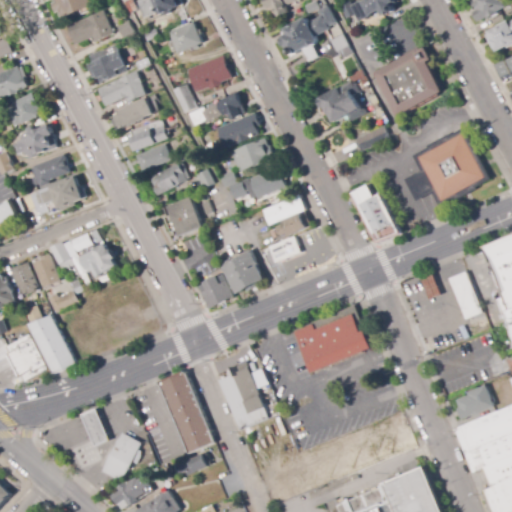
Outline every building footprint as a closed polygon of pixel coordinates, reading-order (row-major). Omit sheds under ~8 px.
[(63,19),(60,12),(58,13),(52,0),(90,0),(93,7),(63,19)] [(133,14),(125,0),(134,0),(140,11),(133,14)] [(149,18),(142,1),(145,0),(178,0),(181,6),(174,9),(175,11),(162,16),(161,14),(149,18)] [(279,18),(274,8),(270,10),(265,0),(301,0),(288,6),(291,12),(279,18)] [(361,23),(357,15),(347,20),(340,5),(350,0),(353,5),(363,0),(394,0),(396,2),(390,5),(392,5),(394,6),(395,7),(396,9),(395,11),(394,13),(392,14),(390,13),(389,13),(383,16),(380,11),(371,16),(372,17),(361,23)] [(501,0),(506,8),(478,22),(473,13),(476,11),(473,5),(476,3),(474,0),(501,0)] [(311,62),(305,50),(299,54),(298,55),(297,56),(295,56),(293,55),(292,53),(291,51),(291,49),(289,46),(286,48),(282,40),(284,39),(284,38),(289,35),(286,30),(308,18),(311,23),(323,17),(320,11),(329,6),(339,23),(330,28),(331,30),(317,37),(317,39),(318,41),(318,43),(317,45),(315,47),(321,57),(311,62)] [(77,45),(69,27),(105,12),(115,35),(97,42),(95,38),(77,45)] [(486,36),(495,53),(507,47),(508,48),(511,46),(511,20),(508,23),(507,21),(487,31),(489,34),(486,36)] [(180,55),(171,33),(196,22),(200,31),(203,29),(205,35),(203,36),(206,43),(180,55)] [(148,42),(145,33),(157,29),(160,38),(148,42)] [(344,60),(340,52),(338,53),(332,41),(344,35),(354,54),(344,60)] [(0,59),(0,41),(8,38),(14,53),(0,59)] [(103,84),(100,77),(95,79),(89,66),(94,63),(91,57),(106,50),(106,51),(118,46),(129,70),(125,72),(126,73),(103,84)] [(375,74),(425,46),(433,60),(428,62),(444,91),(399,117),(375,74)] [(198,94),(189,70),(225,56),(233,77),(223,81),(225,86),(212,91),(211,88),(198,94)] [(511,58),(496,66),(504,82),(511,78),(511,58)] [(343,81),(336,67),(342,64),(349,78),(343,81)] [(0,99),(0,75),(20,67),(21,68),(23,67),(31,87),(19,92),(20,94),(10,97),(10,96),(0,99)] [(350,115),(336,123),(331,115),(330,115),(326,108),(324,109),(319,101),(322,99),(321,98),(352,81),(350,77),(363,71),(369,82),(352,91),(356,98),(360,96),(369,113),(353,122),(350,115)] [(109,108),(101,89),(138,72),(144,83),(143,84),(148,95),(131,103),(129,98),(109,108)] [(187,115),(175,91),(188,85),(199,109),(187,115)] [(17,128),(5,103),(13,98),(15,103),(35,93),(40,104),(38,104),(41,110),(39,112),(42,113),(40,119),(37,118),(17,128)] [(196,126),(189,115),(204,107),(206,111),(237,94),(247,113),(230,122),(225,114),(207,124),(205,121),(196,126)] [(120,131),(115,119),(121,116),(118,110),(132,104),(133,105),(147,99),(154,114),(146,118),(147,119),(132,126),(129,127),(120,131)] [(227,149),(219,129),(257,113),(263,127),(259,128),(262,135),(227,149)] [(135,153),(128,135),(132,133),(133,135),(151,128),(149,125),(163,120),(170,140),(135,153)] [(31,160),(29,156),(26,157),(24,153),(17,156),(13,146),(23,142),(21,137),(30,133),(29,130),(34,127),(36,131),(51,125),(55,135),(52,136),(58,149),(31,160)] [(363,152),(357,140),(386,127),(391,139),(363,152)] [(414,157),(429,149),(428,147),(449,135),(450,137),(461,131),(488,179),(441,206),(433,193),(419,201),(407,181),(422,172),(414,157)] [(243,172),(241,168),(239,168),(235,156),(237,155),(235,152),(267,139),(270,147),(272,146),(276,157),(275,158),(276,160),(243,172)] [(5,176),(0,166),(0,140),(1,140),(16,170),(5,176)] [(144,171),(138,155),(167,146),(172,162),(144,171)] [(42,188),(34,167),(66,155),(73,173),(51,182),(53,184),(42,188)] [(200,173),(196,166),(203,162),(207,169),(200,173)] [(160,197),(151,180),(154,179),(153,177),(180,164),(182,167),(185,166),(191,179),(188,180),(189,182),(160,197)] [(237,201),(232,188),(250,180),(251,183),(252,182),(251,179),(279,166),(281,168),(283,167),(289,180),(285,182),(288,187),(260,200),(259,197),(253,200),(249,192),(247,193),(248,195),(237,201)] [(205,190),(197,176),(208,170),(216,184),(205,190)] [(227,187),(223,176),(235,172),(238,183),(227,187)] [(42,216),(41,212),(39,213),(32,196),(77,177),(86,199),(76,204),(77,206),(53,215),(52,212),(42,216)] [(353,194),(369,185),(375,197),(381,194),(400,230),(378,241),(353,194)] [(23,213),(12,191),(20,187),(24,196),(30,209),(23,213)] [(265,211),(300,196),(306,211),(271,226),(265,211)] [(169,208),(192,198),(205,228),(182,238),(169,208)] [(0,204),(10,199),(18,214),(0,223),(0,204)] [(208,216),(203,204),(210,202),(214,213),(208,216)] [(286,223),(308,213),(314,227),(292,237),(286,223)] [(511,236),(511,309),(487,247),(511,236)] [(272,249),(298,238),(305,254),(280,265),(272,249)] [(73,284),(53,247),(63,241),(83,279),(80,281),(73,284)] [(97,278),(94,272),(90,274),(89,270),(87,271),(81,258),(94,252),(94,250),(107,245),(110,251),(113,250),(117,259),(116,261),(118,267),(105,273),(105,275),(97,278)] [(257,290),(248,294),(246,291),(238,295),(224,268),(252,254),(266,281),(256,286),(257,290)] [(40,281),(32,261),(43,257),(43,258),(50,255),(61,281),(61,282),(44,289),(40,281)] [(16,282),(11,270),(22,265),(22,267),(30,263),(38,281),(40,288),(38,289),(39,291),(26,297),(25,294),(22,295),(16,282)] [(422,279),(421,275),(432,270),(436,279),(443,295),(432,300),(422,279)] [(450,278),(467,272),(483,312),(466,319),(450,278)] [(199,286),(211,310),(235,297),(223,273),(199,286)] [(0,276),(4,275),(5,279),(8,278),(9,282),(10,283),(11,282),(15,292),(13,293),(16,301),(0,307),(0,276)] [(80,281),(85,291),(78,294),(73,284),(80,281)] [(56,314),(49,299),(58,294),(59,298),(75,291),(81,304),(75,307),(74,306),(56,314)] [(311,371),(296,331),(357,308),(372,349),(311,371)] [(28,324),(53,314),(80,364),(54,372),(51,367),(32,333),(28,324)] [(0,336),(0,322),(4,321),(8,334),(0,336)] [(32,333),(51,367),(26,380),(23,375),(20,376),(8,354),(11,352),(8,346),(32,333)] [(242,429),(220,378),(248,365),(271,416),(242,429)] [(160,381),(187,370),(215,443),(188,453),(160,381)] [(464,421),(459,410),(461,408),(458,401),(470,396),(469,394),(487,386),(496,407),(464,421)] [(457,429),(511,406),(511,433),(468,453),(457,429)] [(83,414),(99,408),(111,440),(96,446),(83,414)] [(125,433),(142,442),(122,481),(104,471),(125,433)] [(468,453),(511,433),(511,455),(486,467),(475,472),(468,453)] [(189,477),(187,473),(182,476),(179,468),(185,465),(183,461),(192,457),(193,460),(208,454),(213,466),(196,473),(196,474),(189,477)] [(486,467),(511,455),(511,479),(494,487),(486,467)] [(428,470),(443,511),(339,511),(336,504),(428,470)] [(125,510),(121,505),(120,505),(113,496),(121,491),(119,488),(128,482),(130,484),(138,478),(140,481),(145,477),(155,492),(132,507),(131,506),(125,510)] [(511,511),(494,511),(486,491),(494,487),(511,479),(511,511)] [(0,480),(13,491),(0,505),(0,480)] [(138,511),(166,493),(167,494),(170,492),(175,498),(183,510),(180,511),(138,511)]
